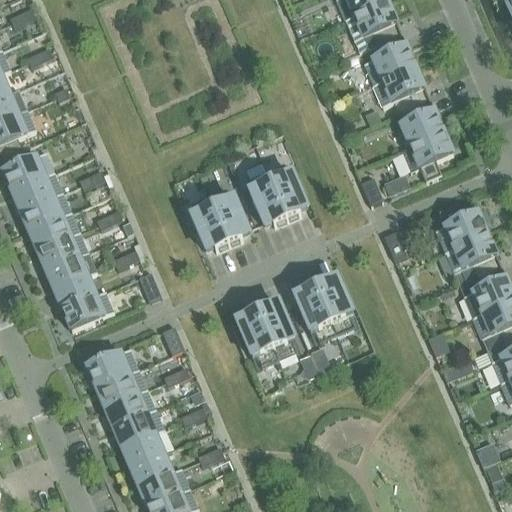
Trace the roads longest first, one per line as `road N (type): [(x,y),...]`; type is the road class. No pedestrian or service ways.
road 1 (residential): [(511,173),(23,378)]
road 2 (residential): [(81,511),(23,378)]
